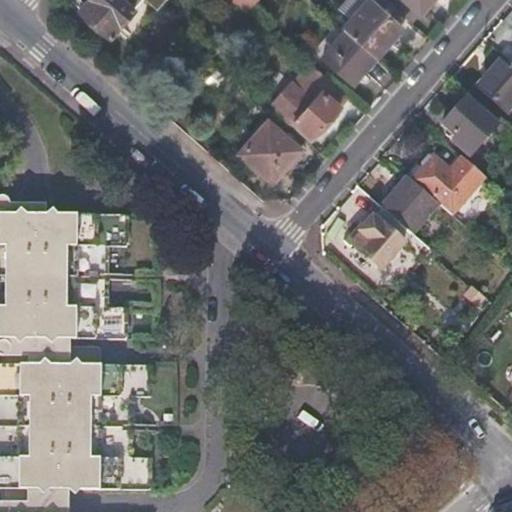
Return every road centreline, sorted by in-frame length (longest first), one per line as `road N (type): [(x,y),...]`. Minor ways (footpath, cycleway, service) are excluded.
road 1 (residential): [(276,249),(10,15)]
road 2 (residential): [(491,0),(276,249)]
road 3 (residential): [(511,457),(276,249)]
